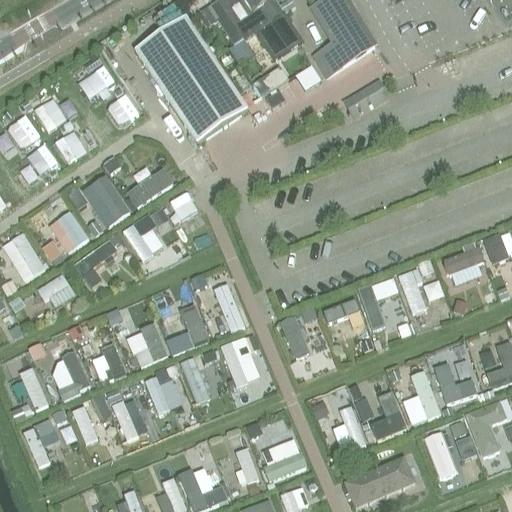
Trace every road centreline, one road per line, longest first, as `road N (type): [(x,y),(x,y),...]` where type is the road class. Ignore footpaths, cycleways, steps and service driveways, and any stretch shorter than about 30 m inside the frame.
road 1 (unknown): [(58,485),(511,307)]
road 2 (unknown): [(225,238),(0,357)]
road 3 (unknown): [(200,175),(171,127),(146,124),(0,216)]
